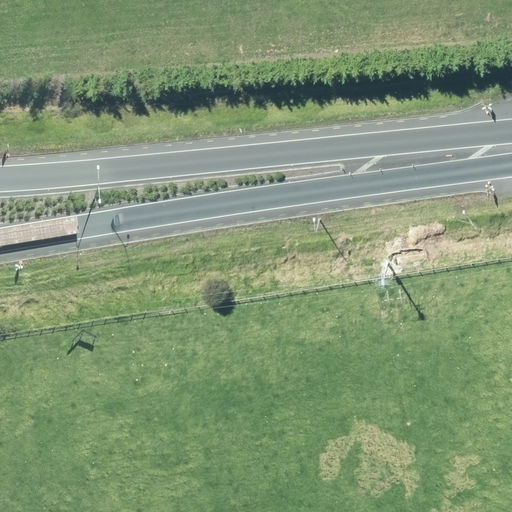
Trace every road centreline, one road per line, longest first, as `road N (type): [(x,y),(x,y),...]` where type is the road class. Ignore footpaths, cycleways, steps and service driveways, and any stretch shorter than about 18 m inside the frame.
road 1 (secondary): [(511,155),(0,241)]
road 2 (secondary): [(0,176),(335,146),(511,141)]
